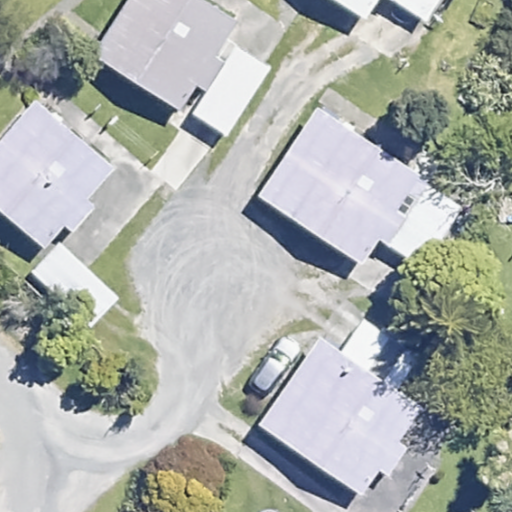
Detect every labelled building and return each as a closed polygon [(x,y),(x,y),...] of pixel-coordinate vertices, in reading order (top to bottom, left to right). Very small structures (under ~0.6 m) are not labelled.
[(198,0),(122,0),(91,43),(172,102),(232,24),(198,0)] [(348,0),(365,10),(371,0),(348,0)] [(268,67),(231,45),(189,115),(226,137),(268,67)] [(11,86),(0,101),(0,217),(35,245),(102,153),(11,86)] [(315,103),(256,188),(360,259),(418,174),(315,103)] [(118,294),(53,244),(30,273),(95,324),(118,294)] [(315,332),(256,415),(361,482),(414,399),(315,332)]
